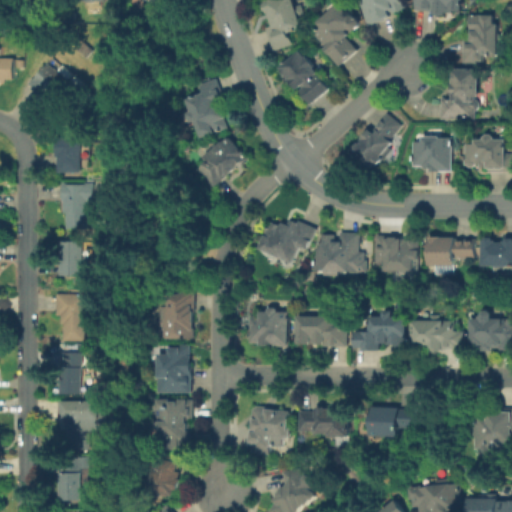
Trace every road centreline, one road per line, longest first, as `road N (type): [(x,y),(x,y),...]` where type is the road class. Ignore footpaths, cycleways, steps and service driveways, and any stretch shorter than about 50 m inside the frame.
road 1 (residential): [(0,119),(18,134),(24,156),(24,511)]
road 2 (residential): [(511,377),(220,374)]
road 3 (residential): [(233,235),(251,203),(405,66)]
road 4 (residential): [(294,164),(328,190),(370,203),(511,205)]
road 5 (residential): [(224,0),(294,164)]
road 6 (residential): [(233,235),(223,265),(220,374)]
road 7 (residential): [(220,374),(223,495)]
